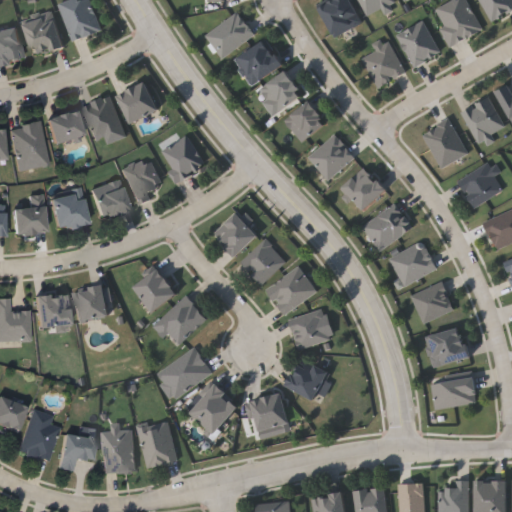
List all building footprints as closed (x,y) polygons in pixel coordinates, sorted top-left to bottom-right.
[(72,41),(60,3),(68,0),(91,0),(102,31),(72,41)] [(331,0),(351,0),(363,25),(336,37),(321,5),(331,0)] [(395,0),(397,3),(370,18),(359,0),(395,0)] [(459,0),(435,12),(453,48),(485,33),(468,0),(459,0)] [(35,55),(24,20),(53,10),(65,46),(35,55)] [(24,61),(0,64),(0,30),(19,28),(24,61)] [(374,47),(389,39),(407,74),(379,89),(363,59),(377,52),(374,47)] [(236,61),(268,40),(285,66),(253,87),(236,61)] [(306,97),(275,116),(260,90),(290,72),(306,97)] [(160,110),(131,123),(119,95),(147,82),(160,110)] [(511,87),(511,120),(497,90),(510,83),(511,87)] [(83,106),(112,95),(126,136),(108,143),(106,136),(95,140),(83,106)] [(462,111),(489,96),(505,126),(491,133),(495,140),(482,148),(462,111)] [(286,119),(313,102),(328,125),(302,143),(286,119)] [(55,143),(47,117),(77,109),(84,134),(55,143)] [(49,164),(20,170),(10,127),(39,120),(49,164)] [(444,170),(471,157),(453,121),(426,134),(444,170)] [(177,183),(169,171),(173,168),(162,151),(188,135),(206,165),(177,183)] [(123,169),(149,157),(163,185),(150,192),(153,198),(139,205),(123,169)] [(498,178),(504,175),(496,162),(462,183),(478,210),(507,192),(498,178)] [(388,190),(365,212),(343,189),(366,167),(388,190)] [(131,207),(104,218),(92,189),(118,178),(131,207)] [(57,228),(51,195),(81,189),(88,222),(57,228)] [(46,232),(15,234),(14,207),(31,207),(30,195),(44,194),(46,232)] [(511,241),(497,248),(485,219),(511,207),(511,241)] [(237,257),(215,233),(238,212),(260,235),(237,257)] [(288,260),(264,284),(242,262),(265,238),(288,260)] [(179,292),(156,312),(133,285),(155,265),(179,292)] [(318,291),(284,314),(267,289),(300,265),(318,291)] [(425,324),(413,295),(444,282),(456,310),(425,324)] [(74,290),(105,285),(110,317),(78,321),(74,290)] [(70,325),(40,328),(37,295),(67,293),(70,325)] [(170,334),(166,338),(154,325),(187,295),(208,318),(180,344),(170,334)] [(30,310),(30,341),(0,341),(0,298),(10,298),(10,310),(30,310)] [(290,318),(324,309),(332,339),(299,349),(290,318)] [(473,361),(466,330),(428,338),(435,369),(473,361)] [(214,373),(177,398),(159,373),(196,347),(214,373)] [(318,402),(287,385),(303,357),(334,375),(318,402)] [(216,434),(191,412),(216,384),(240,406),(216,434)] [(16,431),(0,423),(0,394),(27,406),(16,431)] [(258,431),(251,401),(283,394),(290,424),(258,431)] [(19,452),(32,408),(53,415),(51,424),(59,426),(49,461),(19,452)] [(176,461),(147,466),(141,429),(170,424),(176,461)] [(136,471),(105,473),(102,432),(117,431),(117,430),(133,429),(136,471)] [(93,460),(75,457),(73,470),(59,468),(65,432),(96,438),(93,460)] [(476,511),(476,480),(507,480),(507,511),(476,511)] [(472,511),(473,482),(459,482),(459,490),(442,490),(441,511),(472,511)] [(356,511),(354,490),(385,487),(387,511),(356,511)] [(314,511),(313,498),(345,493),(347,511),(314,511)] [(258,511),(258,503),(291,501),(291,511),(258,511)]
